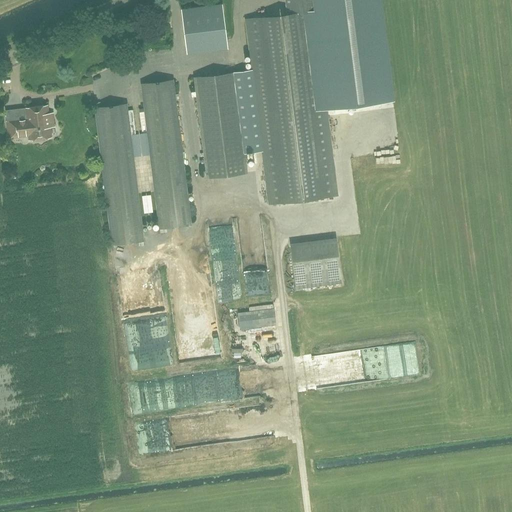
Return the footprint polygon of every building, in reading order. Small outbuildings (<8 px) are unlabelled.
[(313,0),(285,0),(288,14),(253,19),(276,202),(330,196),(307,12),(315,11),(313,0)] [(190,52),(232,47),(229,23),(226,23),(223,2),(184,7),(190,52)] [(244,152),(262,149),(252,70),(234,72),(244,152)] [(206,178),(246,173),(234,73),(194,77),(206,178)] [(159,228),(190,224),(172,80),(141,84),(159,228)] [(112,244),(143,240),(126,104),(95,108),(112,244)] [(27,119),(19,120),(7,122),(9,138),(21,137),(29,136),(30,140),(36,139),(37,140),(43,140),(44,138),(50,137),(49,127),(53,126),(52,117),(52,113),(47,113),(46,106),(26,109),(27,119)] [(298,289),(344,283),(338,226),(292,231),(298,289)] [(225,300),(245,296),(242,285),(222,289),(225,300)] [(219,305),(204,305),(205,325),(219,325),(219,305)] [(265,337),(269,319),(263,318),(259,335),(265,337)] [(209,338),(210,359),(224,358),(223,338),(209,338)]
